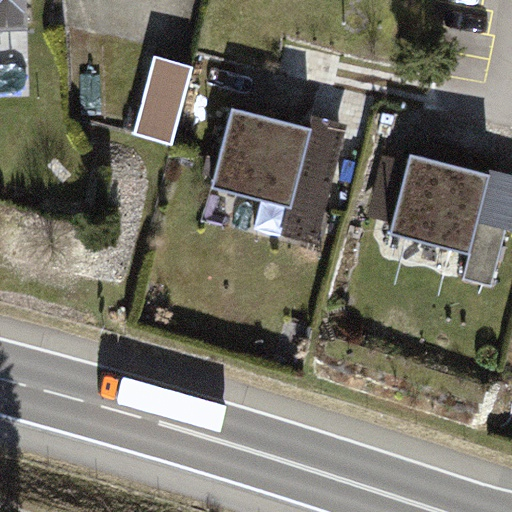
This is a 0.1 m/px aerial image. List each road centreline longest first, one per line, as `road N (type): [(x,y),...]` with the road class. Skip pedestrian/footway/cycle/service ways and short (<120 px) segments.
road 1 (trunk): [(0,379),(443,511)]
road 2 (residential): [(296,59),(511,114)]
